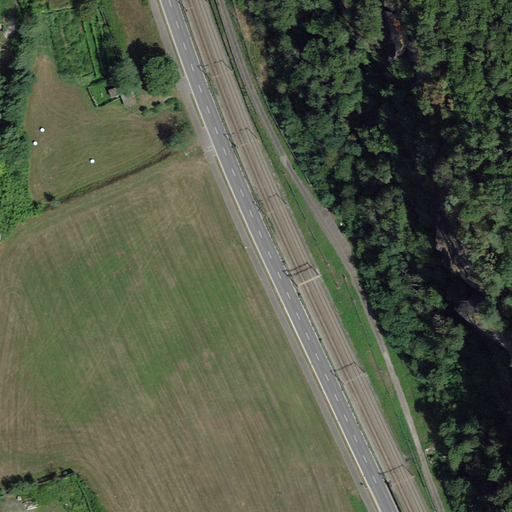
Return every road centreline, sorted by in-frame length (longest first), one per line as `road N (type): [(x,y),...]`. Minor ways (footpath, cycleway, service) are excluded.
road 1 (primary): [(388,511),(248,210),(167,0)]
road 2 (unclassified): [(221,0),(255,102),(395,382),(439,511)]
